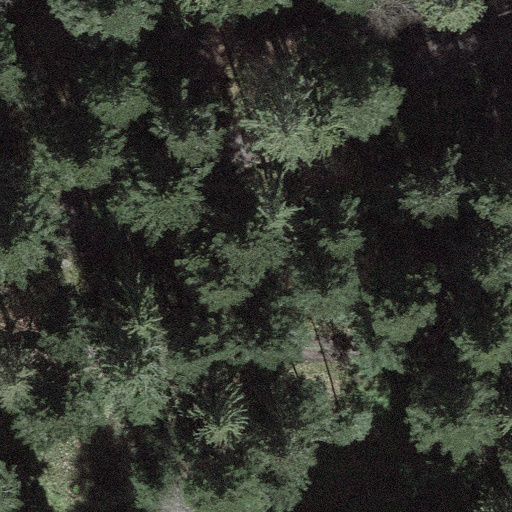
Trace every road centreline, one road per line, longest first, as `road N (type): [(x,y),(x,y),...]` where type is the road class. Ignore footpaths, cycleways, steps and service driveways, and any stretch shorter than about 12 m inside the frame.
road 1 (track): [(511,54),(0,286)]
road 2 (track): [(511,34),(0,10)]
